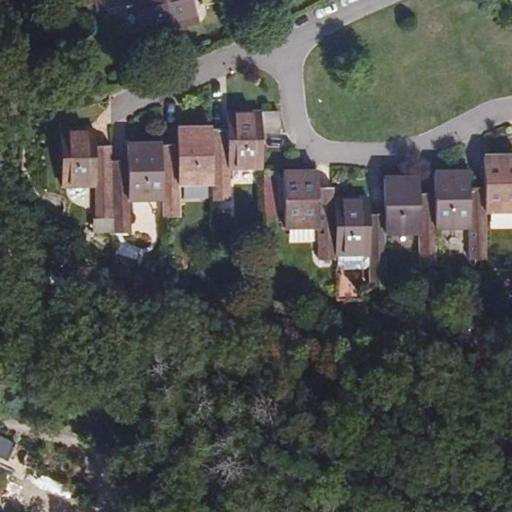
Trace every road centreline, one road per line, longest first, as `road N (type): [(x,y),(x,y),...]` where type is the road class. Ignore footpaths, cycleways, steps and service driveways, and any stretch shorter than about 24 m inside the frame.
road 1 (unclassified): [(511,328),(466,342),(298,345),(46,280),(14,256),(0,188)]
road 2 (residential): [(280,43),(300,134),(319,154),(353,159),(428,150),(478,121),(511,113)]
road 3 (residential): [(280,43),(125,106)]
road 4 (track): [(0,153),(15,0)]
